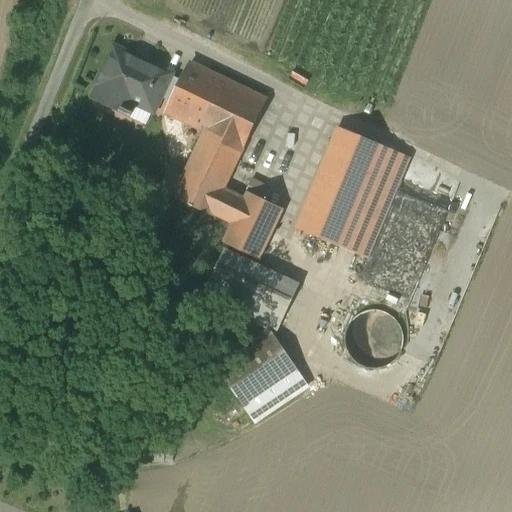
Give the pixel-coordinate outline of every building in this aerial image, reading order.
[(171,76),(116,49),(99,85),(100,86),(94,99),(120,111),(119,113),(131,118),(134,111),(133,110),(136,105),(153,113),(160,98),(170,78),(171,76)] [(266,103),(191,66),(182,83),(172,104),(168,113),(205,131),(182,178),(179,176),(169,197),(213,218),(213,217),(232,226),(223,243),(259,261),(284,211),(246,193),(243,199),(224,190),(266,103)] [(172,104),(182,83),(170,78),(160,98),(172,104)] [(411,159),(339,129),(296,229),(368,260),(411,159)] [(298,285),(226,251),(203,298),(276,332),(298,285)] [(392,315),(384,310),(374,309),(364,311),(356,316),(350,323),(347,333),(347,342),(350,352),(357,359),(365,364),(375,365),(385,363),(393,358),(399,351),(402,341),(402,332),(399,323),(392,315)] [(285,360),(267,333),(218,365),(248,410),(299,376),(288,359),(285,360)]
